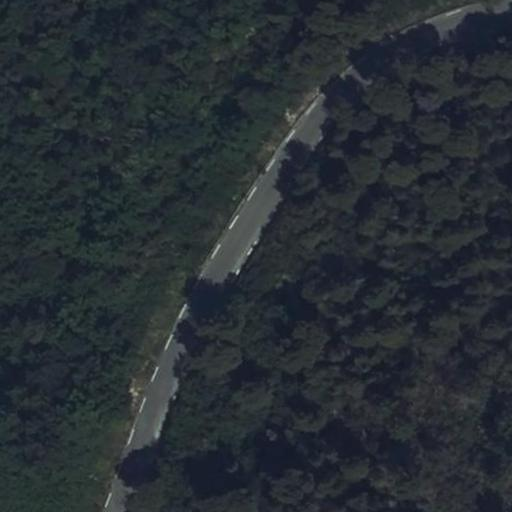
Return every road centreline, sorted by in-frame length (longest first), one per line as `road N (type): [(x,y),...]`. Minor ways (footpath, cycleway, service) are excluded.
road 1 (tertiary): [(118,511),(194,314),(286,159),(366,75),(439,34),(511,10)]
road 2 (motorway): [(224,511),(160,209),(127,0)]
road 3 (motorway): [(11,0),(37,223),(91,511)]
